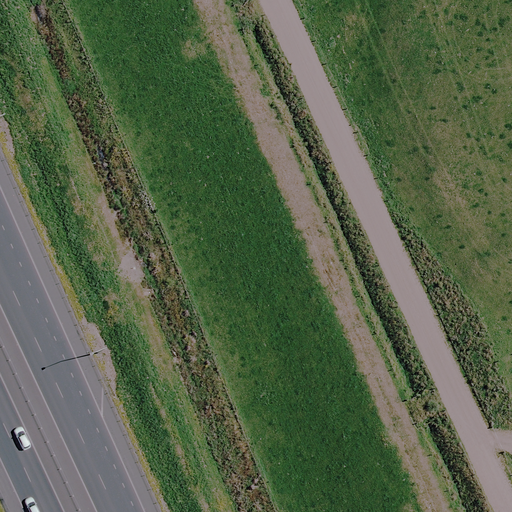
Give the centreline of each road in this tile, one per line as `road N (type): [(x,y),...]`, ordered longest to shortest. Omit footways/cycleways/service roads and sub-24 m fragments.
road 1 (track): [(511,502),(284,0)]
road 2 (motorway): [(0,251),(122,511)]
